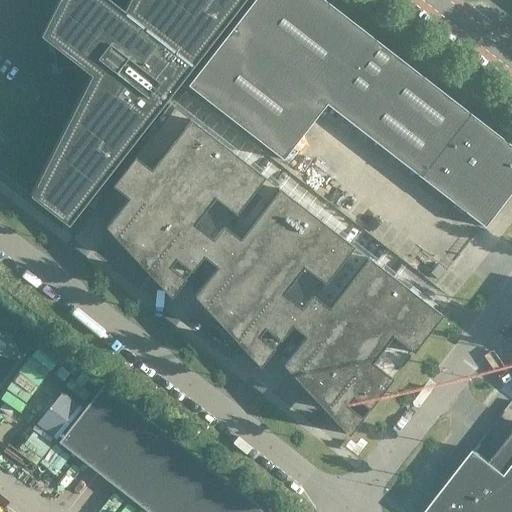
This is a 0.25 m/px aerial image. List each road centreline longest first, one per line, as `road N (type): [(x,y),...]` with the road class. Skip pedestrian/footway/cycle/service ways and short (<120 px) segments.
road 1 (unclassified): [(0,240),(350,511)]
road 2 (unclassified): [(350,511),(511,305)]
